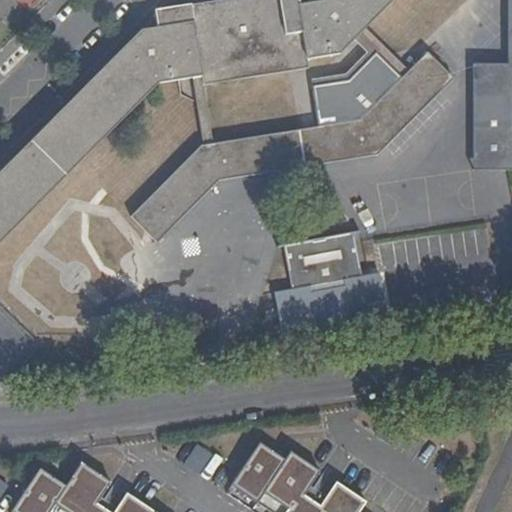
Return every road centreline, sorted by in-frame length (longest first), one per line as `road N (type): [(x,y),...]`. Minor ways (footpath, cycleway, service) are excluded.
road 1 (tertiary): [(0,420),(133,410),(511,354)]
road 2 (residential): [(0,107),(104,0)]
